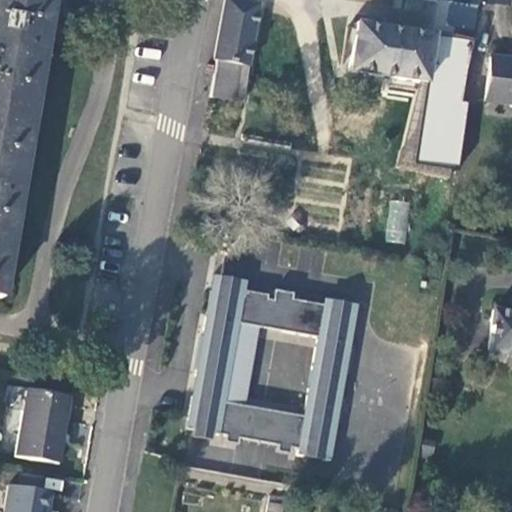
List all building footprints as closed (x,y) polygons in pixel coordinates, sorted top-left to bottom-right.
[(0,0),(0,289),(49,0),(0,0)] [(255,10),(222,4),(207,99),(232,104),(238,69),(246,70),(255,10)] [(433,37),(356,26),(349,72),(426,84),(433,37)] [(473,42),(433,37),(426,84),(431,84),(417,162),(459,167),(467,103),(463,101),(473,42)] [(511,61),(489,58),(484,101),(511,104),(511,61)] [(385,242),(405,244),(409,202),(389,200),(385,242)] [(243,290),(242,295),(236,294),(237,289),(217,285),(216,290),(209,289),(205,313),(207,314),(207,316),(204,315),(194,374),(199,375),(196,396),(190,395),(184,427),(190,429),(189,434),(209,438),(210,432),(223,435),(222,441),(236,443),(237,437),(275,444),(274,450),(288,452),(289,446),(296,448),(295,454),(301,455),(302,450),(322,453),(321,458),(327,460),(334,420),(332,420),(334,411),(336,411),(338,400),(333,399),(334,393),(339,394),(344,370),(338,369),(339,363),(345,364),(347,351),(344,351),(346,342),(349,342),(354,310),(349,309),(350,303),(329,299),(328,305),(291,298),(292,293),(273,289),(271,299),(265,298),(266,294),(243,290)] [(506,355),(505,358),(511,359),(511,307),(511,308),(511,311),(492,308),(487,353),(506,355)] [(67,399),(25,392),(14,456),(55,463),(67,399)] [(47,511),(50,496),(9,488),(5,511),(47,511)]
